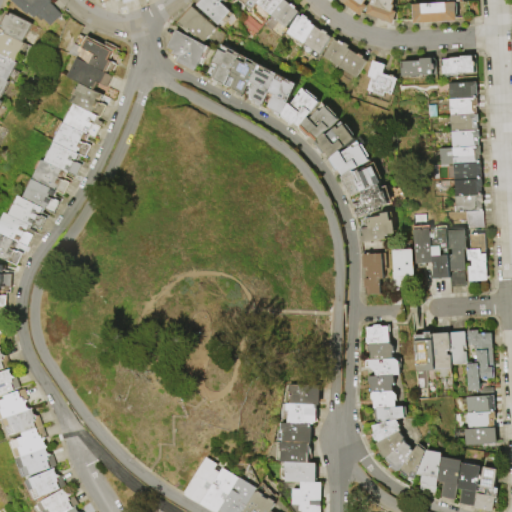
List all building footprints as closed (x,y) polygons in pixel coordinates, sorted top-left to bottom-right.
[(12,0),(50,0),(51,1),(50,2),(61,13),(50,25),(38,14),(35,17),(29,12),(27,14),(12,0)] [(195,5),(199,0),(221,0),(219,3),(232,14),(221,27),(195,5)] [(254,4),(257,0),(283,0),(269,16),(268,17),(254,4)] [(283,0),(289,6),(291,4),(295,8),(294,10),(298,13),(284,29),(269,16),(283,0)] [(337,0),(365,0),(363,3),(366,6),(359,16),(337,0)] [(366,13),(370,1),(371,2),(371,0),(394,0),(393,4),(395,4),(393,10),(397,11),(393,23),(366,13)] [(412,3),(436,2),(455,1),(456,21),(412,22),(412,3)] [(192,6),(216,27),(203,42),(198,37),(197,39),(189,32),(188,34),(176,24),(192,6)] [(297,15),(300,17),(302,14),(307,18),(306,19),(311,22),(310,23),(314,26),(303,43),(286,32),(297,15)] [(4,15),(25,26),(16,44),(0,35),(0,16),(3,17),(4,15)] [(314,26),(321,30),(322,29),(327,32),(326,33),(330,36),(319,54),(303,44),(303,43),(314,26)] [(177,30),(208,47),(195,70),(178,60),(180,57),(174,53),(175,50),(168,47),(177,30)] [(80,57),(74,54),(83,34),(114,49),(110,58),(113,59),(109,68),(106,67),(105,69),(80,57)] [(0,35),(16,44),(18,45),(8,64),(0,59),(0,35)] [(321,58),(333,40),(337,43),(338,41),(342,44),(343,43),(349,46),(347,49),(349,51),(338,67),(337,68),(321,58)] [(220,44),(239,54),(223,85),(222,84),(221,86),(215,83),(216,81),(208,77),(213,68),(209,66),(220,44)] [(349,51),(349,50),(357,55),(357,54),(362,57),(361,58),(365,62),(353,78),(338,67),(349,51)] [(239,54),(257,63),(242,95),(223,85),(239,54)] [(442,59),(460,58),(460,57),(474,56),(474,62),(475,62),(475,66),(474,66),(474,73),(458,73),(458,75),(451,75),(451,74),(443,74),(442,59)] [(83,82),(72,77),(80,57),(105,69),(111,72),(106,83),(100,81),(97,88),(83,82)] [(403,62),(420,61),(420,59),(425,58),(435,58),(435,73),(417,75),(417,77),(411,78),(411,75),(402,76),(402,69),(403,69),(403,62)] [(0,59),(8,64),(10,65),(1,83),(0,82),(0,59)] [(373,60),(385,65),(382,73),(397,79),(391,94),(384,91),(382,96),(366,89),(371,77),(367,76),(373,60)] [(258,64),(277,73),(276,74),(267,92),(261,104),(260,104),(258,106),(253,103),(254,101),(247,97),(251,89),(247,86),(258,64)] [(278,116),(272,114),(273,111),(266,107),(272,94),(267,92),(276,74),(294,83),(278,116)] [(106,116),(77,102),(74,101),(83,82),(116,97),(108,116),(106,116)] [(446,84),(471,83),(474,83),(475,99),(448,100),(446,100),(446,84)] [(296,129),(290,124),(288,126),(278,118),(280,115),(279,115),(287,105),(288,106),(297,96),(298,98),(303,92),(304,93),(305,91),(316,101),(315,102),(317,104),(304,119),(296,129)] [(475,99),(475,107),(474,107),(475,115),(448,116),(448,100),(475,99)] [(93,134),(67,122),(77,102),(106,116),(103,122),(107,123),(101,138),(93,134)] [(296,129),(304,119),(306,121),(321,103),(339,119),(324,137),(320,134),(313,142),(305,135),(304,136),(296,129)] [(448,116),(475,115),(476,115),(476,123),(475,123),(475,132),(449,133),(448,116)] [(56,141),(65,121),(67,122),(93,134),(89,141),(95,144),(89,156),(83,154),(56,141)] [(354,139),(329,158),(325,153),(323,155),(315,144),(343,123),(346,127),(348,125),(356,136),(353,138),(354,139)] [(449,133),(475,132),(477,132),(478,139),(476,139),(476,147),(450,149),(449,133)] [(65,169),(47,161),(56,141),(83,154),(80,161),(84,162),(79,173),(73,171),(72,173),(65,169)] [(362,144),(370,158),(341,173),(338,169),(336,170),(329,158),(341,150),(342,153),(352,146),(353,148),(359,144),(360,145),(362,144)] [(476,147),(478,147),(478,155),(477,155),(477,163),(452,165),(438,165),(438,149),(450,149),(476,147)] [(33,178),(42,159),(47,161),(65,169),(62,177),(74,182),(68,194),(58,190),(33,178)] [(477,163),(479,163),(479,180),(452,181),(452,165),(477,163)] [(351,194),(347,186),(344,188),(339,176),(359,168),(360,170),(373,164),(380,180),(351,194)] [(43,208),(23,199),(33,178),(58,190),(49,211),(43,208)] [(452,181),(479,180),(480,180),(480,187),(479,187),(479,195),(453,197),(452,181)] [(356,217),(352,204),(361,201),(360,196),(362,195),(361,191),(380,185),(382,191),(385,190),(389,203),(382,205),(383,206),(379,207),(380,209),(356,217)] [(453,197),(479,195),(481,195),(481,204),(479,204),(480,212),(464,213),(454,213),(453,197)] [(34,228),(8,216),(17,196),(23,199),(43,208),(40,216),(46,219),(41,230),(34,228)] [(480,212),(481,212),(482,229),(465,229),(464,213),(480,212)] [(25,247),(0,235),(0,217),(2,213),(8,216),(34,228),(25,247)] [(363,241),(361,227),(365,227),(364,218),(382,216),(382,214),(390,213),(391,221),(393,221),(395,234),(388,235),(388,236),(385,237),(385,239),(363,241)] [(431,230),(433,263),(416,263),(414,215),(425,214),(426,226),(430,225),(430,228),(431,228),(431,230)] [(450,272),(450,278),(433,278),(433,263),(431,230),(436,230),(436,226),(447,226),(448,230),(448,248),(449,255),(450,272)] [(450,272),(449,255),(452,255),(452,248),(448,248),(448,230),(465,230),(466,250),(465,250),(466,271),(450,272)] [(470,234),(485,234),(487,280),(469,281),(468,266),(472,266),(472,260),(468,260),(468,249),(471,249),(470,234)] [(0,260),(0,235),(25,247),(16,268),(0,260)] [(380,294),(364,295),(363,279),(367,279),(367,277),(365,277),(365,272),(367,271),(367,268),(363,268),(362,243),(384,242),(385,255),(382,255),(383,278),(383,279),(382,280),(379,280),(380,294)] [(414,276),(401,277),(402,287),(393,287),(393,272),(394,272),(393,250),(413,249),(414,276)] [(0,264),(9,265),(8,270),(16,271),(15,287),(0,286),(0,264)] [(0,295),(8,296),(7,310),(0,309),(0,295)] [(366,328),(372,328),(373,325),(380,325),(381,327),(393,327),(394,342),(392,343),(369,344),(366,344),(366,338),(367,338),(366,328)] [(466,364),(472,364),(472,346),(467,346),(466,331),(477,331),(477,334),(491,333),(492,368),(492,378),(478,379),(478,390),(467,391),(466,364)] [(448,334),(448,333),(464,332),(465,346),(462,346),(462,352),(466,352),(466,356),(461,357),(462,360),(463,364),(449,365),(448,334)] [(413,336),(423,335),(423,333),(431,333),(431,335),(433,372),(415,373),(413,336)] [(431,335),(431,334),(448,334),(449,365),(449,372),(433,372),(431,335)] [(369,344),(392,343),(392,357),(370,358),(369,351),(367,350),(367,347),(369,346),(369,344)] [(0,369),(0,348),(3,354),(5,355),(7,355),(11,366),(0,369)] [(368,360),(395,358),(398,361),(399,373),(370,375),(369,367),(367,366),(366,362),(368,360)] [(0,395),(0,373),(9,370),(11,376),(14,379),(16,378),(20,389),(0,395)] [(370,375),(399,373),(400,388),(394,388),(371,389),(370,375)] [(316,404),(287,403),(287,384),(317,385),(316,404)] [(371,389),(394,388),(395,405),(371,406),(371,389)] [(5,397),(25,389),(29,400),(27,400),(26,404),(28,409),(0,420),(0,401),(6,399),(5,397)] [(464,398),(492,397),(493,410),(490,410),(490,413),(465,414),(464,398)] [(310,424),(284,423),(285,403),(287,403),(316,404),(315,424),(310,424)] [(376,408),(404,406),(405,417),(381,420),(380,419),(377,419),(376,408)] [(28,409),(30,409),(33,408),(33,409),(32,410),(34,414),(37,416),(39,415),(42,422),(22,430),(8,436),(1,420),(28,409)] [(465,414),(490,413),(493,413),(493,420),(491,420),(492,429),(465,430),(465,414)] [(376,442),(371,435),(374,434),(371,426),(395,420),(399,424),(399,430),(376,442)] [(42,422),(47,437),(45,438),(44,441),(46,446),(48,447),(47,447),(18,458),(16,459),(10,442),(25,437),(22,430),(42,422)] [(309,444),(282,443),(282,423),(284,423),(310,424),(309,444)] [(492,429),(494,429),(495,445),(463,446),(462,430),(465,430),(492,429)] [(384,458),(377,452),(379,451),(374,444),(396,433),(403,442),(384,458)] [(403,442),(413,452),(402,468),(399,472),(384,458),(403,442)] [(284,463),(278,463),(279,443),(282,443),(309,444),(308,464),(284,463)] [(413,452),(417,445),(425,451),(416,474),(415,476),(411,473),(410,473),(408,472),(407,473),(402,469),(403,468),(402,468),(413,452)] [(18,458),(47,447),(47,449),(48,453),(50,455),(52,454),(57,465),(26,477),(26,476),(22,477),(16,460),(18,459),(18,458)] [(426,450),(441,453),(437,486),(420,483),(422,475),(416,474),(426,450)] [(461,461),(461,462),(456,488),(454,499),(439,497),(442,482),(438,482),(441,457),(461,461)] [(199,504),(182,494),(203,458),(214,465),(211,470),(217,474),(199,504)] [(480,466),(479,475),(473,506),(458,504),(460,489),(456,488),(461,462),(480,466)] [(301,483),(285,483),(281,482),(281,480),(282,470),(284,470),(284,463),(308,464),(317,464),(316,484),(301,483)] [(479,475),(482,475),(483,467),(498,470),(491,511),(473,509),(479,475)] [(37,499),(36,499),(33,500),(24,483),(27,482),(27,481),(55,468),(55,471),(56,475),(60,476),(61,475),(66,486),(60,490),(59,488),(37,499)] [(211,511),(199,504),(217,474),(220,469),(237,479),(218,510),(216,511),(211,511)] [(237,479),(255,490),(241,511),(221,511),(218,510),(237,479)] [(293,490),(301,490),(301,483),(316,484),(323,484),(322,511),(300,511),(300,507),(292,507),(293,490)] [(76,506),(66,511),(39,511),(36,507),(65,488),(66,490),(68,495),(71,495),(72,495),(78,504),(76,506)] [(241,511),(255,490),(275,502),(269,511),(241,511)]
